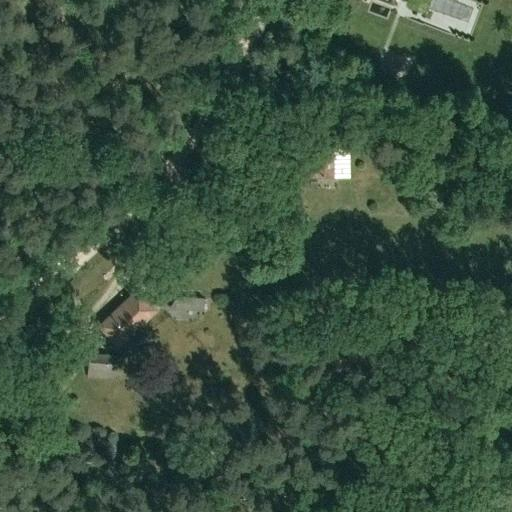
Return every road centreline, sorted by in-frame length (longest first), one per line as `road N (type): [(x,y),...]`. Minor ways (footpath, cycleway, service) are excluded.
road 1 (track): [(194,146),(0,345)]
road 2 (track): [(194,146),(267,0)]
